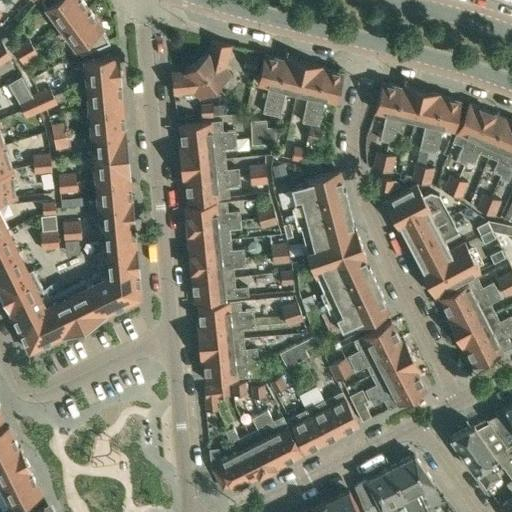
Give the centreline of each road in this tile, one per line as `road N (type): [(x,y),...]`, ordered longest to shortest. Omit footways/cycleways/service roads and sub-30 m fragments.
road 1 (residential): [(459,401),(356,170),(354,130),(377,44)]
road 2 (residential): [(172,342),(139,0)]
road 3 (residential): [(172,342),(138,346),(32,393),(17,388),(0,351)]
road 4 (residential): [(416,423),(242,511)]
road 5 (primary): [(203,0),(377,44)]
road 6 (residential): [(188,511),(172,342)]
road 7 (primary): [(377,44),(511,84)]
road 8 (primary): [(511,34),(383,0)]
